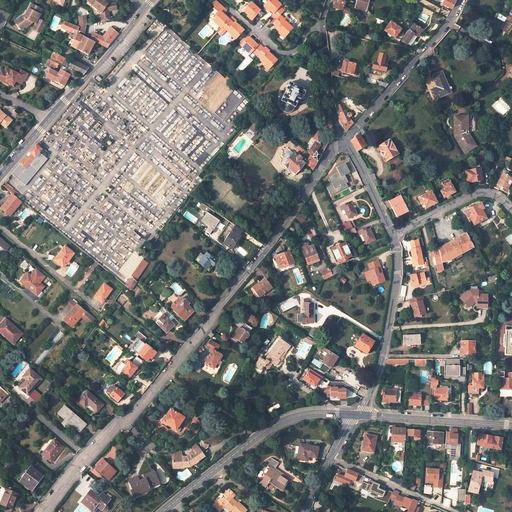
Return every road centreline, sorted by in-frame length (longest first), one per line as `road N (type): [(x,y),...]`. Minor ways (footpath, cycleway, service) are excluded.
road 1 (unclassified): [(341,141),(266,251),(46,511)]
road 2 (tertiary): [(353,415),(288,418),(162,511)]
road 3 (unclassified): [(353,415),(366,406),(383,351),(396,278),(393,235)]
road 4 (tertiary): [(511,426),(353,415)]
road 5 (tertiary): [(48,118),(144,8)]
road 6 (residential): [(455,511),(330,458)]
road 7 (residential): [(393,235),(474,194),(498,196),(511,210)]
road 8 (unknown): [(0,225),(102,310)]
road 9 (unclassified): [(425,51),(341,141)]
